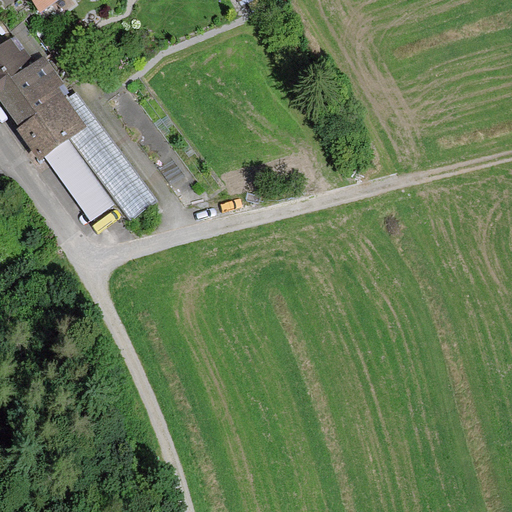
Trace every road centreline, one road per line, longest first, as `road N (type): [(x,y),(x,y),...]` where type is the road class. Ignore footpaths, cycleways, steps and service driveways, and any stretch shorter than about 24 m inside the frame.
road 1 (track): [(91,250),(511,153)]
road 2 (track): [(91,250),(184,511)]
road 3 (residential): [(0,134),(91,250)]
